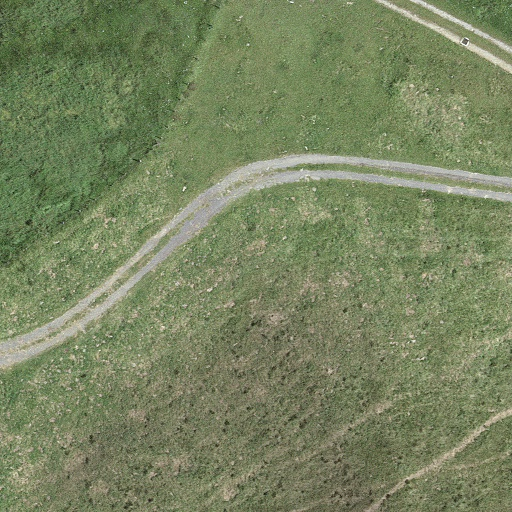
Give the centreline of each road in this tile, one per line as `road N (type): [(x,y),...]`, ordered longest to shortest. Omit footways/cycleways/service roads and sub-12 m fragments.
road 1 (track): [(511,198),(287,167),(218,189),(58,336),(0,357)]
road 2 (track): [(385,0),(511,68)]
